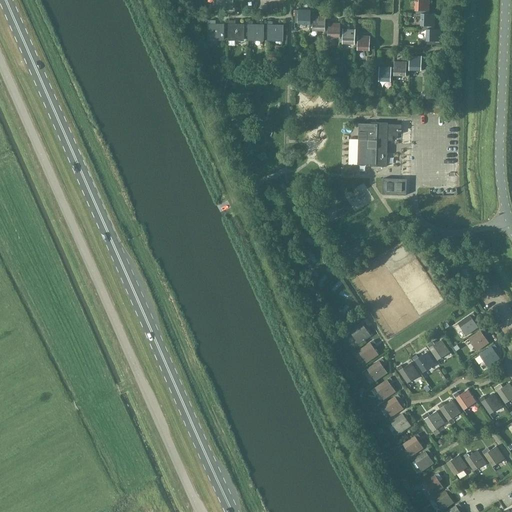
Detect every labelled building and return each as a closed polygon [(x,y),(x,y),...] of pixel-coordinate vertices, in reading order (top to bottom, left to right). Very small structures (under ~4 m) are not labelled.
[(230,0),(216,0),(216,9),(230,10),(230,0)] [(415,14),(420,15),(420,14),(429,14),(429,0),(414,0),(414,10),(415,10),(415,14)] [(309,24),(309,16),(310,10),(293,10),(293,24),(297,24),(296,24),(308,24),(309,24)] [(435,14),(429,14),(420,14),(420,15),(419,26),(420,26),(420,30),(425,30),(425,29),(434,30),(435,14)] [(324,16),(309,16),(309,24),(308,24),(308,30),(312,30),(312,31),(323,31),(323,23),(324,23),(324,16)] [(221,40),(222,25),(212,25),(211,21),(207,21),(207,40),(221,40)] [(242,41),(242,25),(232,25),(232,21),(227,21),(227,40),(242,41)] [(261,41),(261,26),(252,26),(252,22),(247,21),(247,41),(261,41)] [(266,41),(281,41),(281,26),(271,26),(271,22),(266,22),(266,41)] [(338,38),(338,29),(339,29),(339,23),(324,23),(323,23),(323,31),(323,37),(327,37),(327,38),(338,38)] [(353,44),(353,36),(354,36),(354,30),(339,29),(338,29),(338,38),(337,43),(341,43),(341,44),(352,44),(353,44)] [(440,30),(434,30),(425,29),(425,30),(425,41),(426,41),(426,45),(439,46),(439,42),(440,42),(440,30)] [(369,36),(354,36),(353,36),(353,44),(352,44),(352,50),(356,50),(368,51),(369,36)] [(408,56),(408,62),(409,62),(408,71),(409,71),(420,71),(424,71),(424,57),(420,57),(420,56),(408,56)] [(408,71),(409,62),(408,62),(393,62),(393,68),(393,77),(394,77),(405,77),(405,76),(409,76),(409,71),(408,71)] [(393,77),(393,68),(378,68),(378,82),(390,82),(394,82),(394,77),(393,77)] [(401,125),(387,124),(387,123),(370,123),(370,124),(358,124),(357,164),(370,165),(370,166),(386,167),(387,141),(392,141),(392,136),(398,136),(398,132),(401,132),(401,125)] [(267,158),(265,152),(257,155),(260,161),(267,158)] [(406,195),(407,179),(383,179),(382,194),(406,195)] [(304,197),(315,197),(315,185),(304,185),(304,197)] [(472,319),(475,317),(472,313),(457,324),(465,336),(478,328),(472,319)] [(364,328),(367,326),(364,322),(349,332),(358,345),(370,336),(364,328)] [(483,335),(486,333),(483,329),(468,340),(476,352),(489,343),(483,335)] [(437,361),(450,352),(441,340),(433,346),(431,343),(427,345),(437,361)] [(372,347),(375,345),(372,341),(357,351),(365,364),(378,355),(372,347)] [(494,351),(497,348),(494,345),(479,355),(487,367),(499,359),(494,351)] [(423,373),(435,365),(426,352),(418,358),(416,355),(412,358),(423,373)] [(381,365),(384,363),(381,359),(366,370),(374,381),(387,373),(381,365)] [(407,384),(419,375),(411,363),(403,369),(400,366),(396,368),(407,384)] [(389,384),(392,382),(389,378),(374,388),(382,401),(395,392),(389,384)] [(505,404),(511,398),(511,388),(509,383),(500,389),(498,386),(494,388),(505,404)] [(463,411),(475,402),(467,390),(459,396),(456,393),(453,395),(463,411)] [(489,415),(501,406),(493,394),(485,400),(482,397),(479,399),(489,415)] [(397,401),(400,399),(397,395),(382,405),(391,418),(403,409),(397,401)] [(448,421),(460,413),(451,401),(443,407),(441,403),(437,406),(448,421)] [(405,418),(408,416),(405,412),(390,423),(398,435),(410,426),(405,418)] [(432,432),(444,423),(436,412),(427,417),(425,414),(421,417),(432,432)] [(417,441),(420,439),(417,435),(402,445),(410,457),(422,449),(417,441)] [(492,467),(504,458),(496,446),(488,452),(485,449),(481,451),(492,467)] [(428,456),(431,454),(428,450),(412,460),(421,472),(433,464),(428,456)] [(473,471),(485,463),(477,451),(469,456),(467,453),(463,456),(473,471)] [(455,476),(467,467),(458,455),(450,461),(448,458),(444,461),(455,476)] [(437,480),(440,478),(437,474),(422,484),(430,496),(442,488),(437,480)] [(447,495),(450,493),(447,489),(433,499),(441,511),(453,503),(447,495)]
